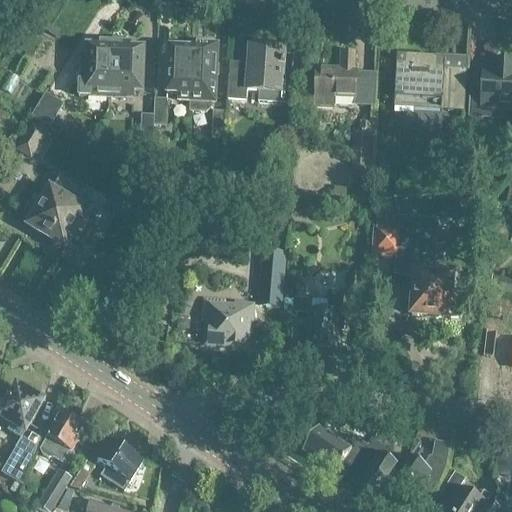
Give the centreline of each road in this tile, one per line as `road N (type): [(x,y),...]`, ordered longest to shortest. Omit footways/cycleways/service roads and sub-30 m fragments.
road 1 (residential): [(196,430),(216,408),(246,394),(511,419)]
road 2 (secondary): [(196,430),(0,313)]
road 3 (secondary): [(314,511),(196,430)]
